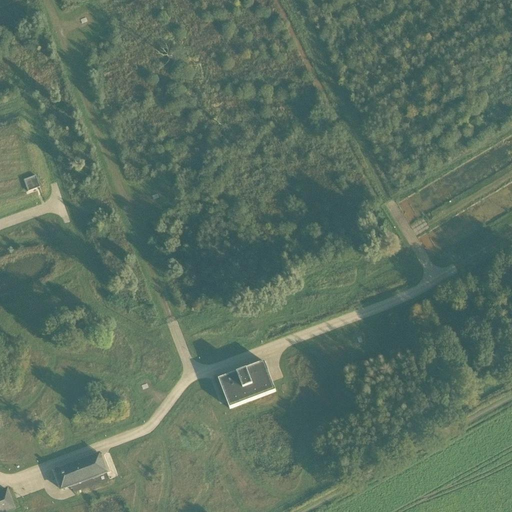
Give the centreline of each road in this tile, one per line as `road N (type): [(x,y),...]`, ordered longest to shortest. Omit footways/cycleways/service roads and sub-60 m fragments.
road 1 (unclassified): [(191,375),(47,0)]
road 2 (unclassified): [(191,375),(435,282)]
road 3 (unclassified): [(0,481),(142,433),(191,375)]
road 4 (track): [(388,201),(287,0)]
